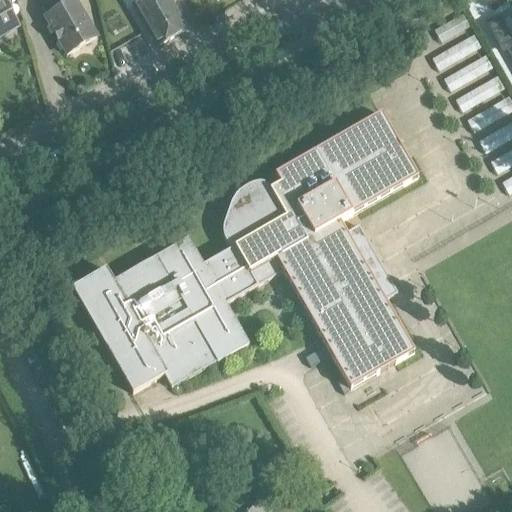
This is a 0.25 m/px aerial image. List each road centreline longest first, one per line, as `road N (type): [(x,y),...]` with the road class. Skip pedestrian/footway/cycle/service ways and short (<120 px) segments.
road 1 (secondary): [(0,179),(256,32),(327,0)]
road 2 (unclassified): [(0,327),(77,511)]
